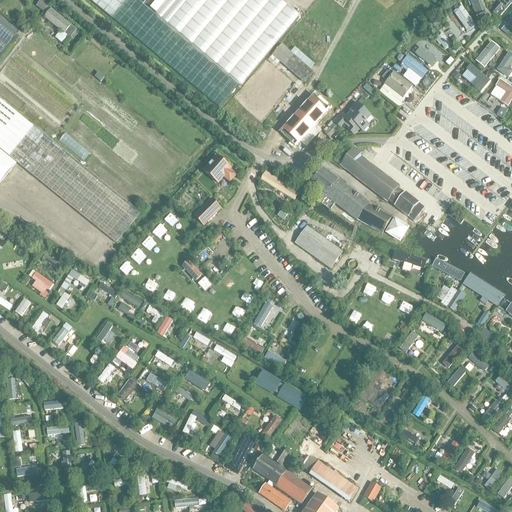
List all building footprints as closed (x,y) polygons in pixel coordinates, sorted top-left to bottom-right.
[(90,0),(112,17),(125,0),(90,0)] [(300,17),(279,0),(188,0),(167,26),(149,49),(184,77),(218,105),(236,82),(241,86),(294,24),(300,17)] [(470,0),(477,15),(487,11),(481,0),(470,0)] [(498,17),(511,2),(511,0),(498,0),(500,2),(492,11),(498,17)] [(465,5),(455,9),(465,32),(476,27),(465,5)] [(71,26),(51,9),(48,7),(41,15),(61,31),(55,38),(64,46),(77,30),(71,26)] [(0,54),(7,46),(8,46),(17,36),(0,22),(0,54)] [(437,37),(444,50),(451,46),(444,33),(437,37)] [(433,40),(425,40),(426,64),(434,63),(433,40)] [(484,67),(501,48),(492,41),(475,60),(484,67)] [(272,56),(304,83),(313,73),(282,45),(272,56)] [(508,76),(511,70),(511,69),(509,67),(511,61),(511,52),(508,51),(497,69),(508,76)] [(416,86),(428,71),(408,54),(402,62),(409,68),(403,76),(416,86)] [(470,63),(461,76),(481,91),(491,78),(470,63)] [(379,91),(400,105),(413,84),(393,70),(379,91)] [(511,86),(500,79),(490,94),(508,105),(511,99),(511,86)] [(0,149),(24,169),(59,198),(116,243),(141,214),(0,99),(0,149)] [(339,128),(343,123),(349,128),(347,130),(354,136),(360,129),(362,132),(368,126),(364,122),(370,116),(356,103),(350,109),(352,111),(346,117),(341,113),(333,122),(339,128)] [(496,104),(492,110),(502,117),(507,110),(496,104)] [(312,106),(290,135),(305,146),(327,117),(312,106)] [(333,125),(325,134),(329,138),(338,129),(333,125)] [(356,146),(353,150),(347,146),(339,156),(345,160),(344,162),(335,154),(331,159),(340,166),(386,203),(388,201),(394,206),(394,207),(407,218),(408,217),(414,222),(424,208),(419,203),(405,193),(405,194),(398,188),(400,186),(360,155),(363,152),(356,146)] [(0,182),(16,163),(0,150),(0,182)] [(206,172),(218,182),(223,176),(230,182),(235,176),(228,170),(229,169),(217,159),(206,172)] [(310,185),(323,195),(325,196),(338,180),(323,169),(310,185)] [(260,181),(277,191),(281,185),(264,175),(260,181)] [(325,196),(323,195),(318,202),(330,211),(335,204),(356,221),(381,235),(391,218),(370,204),(338,180),(325,196)] [(193,217),(203,227),(221,209),(211,199),(193,217)] [(447,215),(463,226),(467,220),(451,209),(447,215)] [(402,242),(410,226),(394,217),(385,233),(402,242)] [(342,252),(307,227),(295,244),(330,269),(342,252)] [(391,260),(410,266),(412,259),(393,253),(391,260)] [(432,266),(448,275),(452,269),(434,260),(431,266),(432,266)] [(202,276),(188,261),(181,267),(195,282),(202,276)] [(462,284),(479,295),(483,289),(466,278),(462,284)] [(451,290),(444,285),(436,297),(443,301),(451,290)] [(444,300),(449,304),(457,292),(452,288),(444,300)] [(457,292),(449,304),(447,307),(453,311),(463,296),(457,292)] [(399,309),(410,315),(414,306),(403,300),(399,309)] [(426,312),(422,319),(442,331),(446,323),(426,312)] [(498,341),(481,329),(475,339),(492,350),(498,341)] [(413,330),(400,347),(407,352),(419,334),(413,330)] [(456,360),(464,347),(457,343),(449,356),(456,360)] [(490,373),(495,367),(474,351),(469,357),(490,373)] [(460,367),(448,381),(454,386),(465,372),(460,367)] [(263,372),(257,381),(296,405),(302,395),(263,372)] [(420,397),(413,413),(419,416),(427,400),(420,397)] [(496,399),(485,412),(491,417),(502,404),(496,399)] [(504,413),(494,430),(500,434),(511,417),(504,413)] [(453,440),(443,454),(452,460),(462,445),(453,440)] [(458,461),(466,466),(475,452),(468,447),(458,461)] [(272,462),(262,455),(252,470),(269,481),(267,484),(266,484),(259,494),(284,511),(291,501),(274,490),(276,488),(301,505),(312,489),(280,467),(288,455),(280,450),(272,462)] [(485,483),(493,489),(505,474),(497,468),(485,483)] [(440,475),(437,480),(452,488),(455,483),(440,475)] [(498,492),(504,496),(511,486),(511,476),(510,475),(498,492)] [(200,482),(217,492),(221,486),(204,476),(200,482)] [(372,483),(364,497),(373,502),(381,488),(372,483)] [(454,505),(464,491),(459,487),(449,502),(454,505)] [(336,511),(339,510),(317,494),(306,509),(303,511),(336,511)] [(480,501),(477,508),(487,511),(496,511),(498,507),(480,501)]
